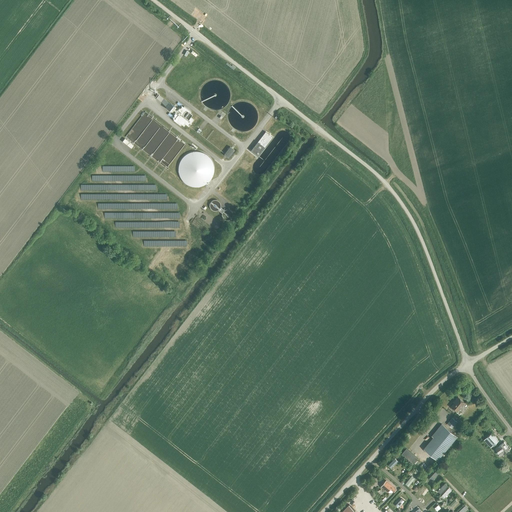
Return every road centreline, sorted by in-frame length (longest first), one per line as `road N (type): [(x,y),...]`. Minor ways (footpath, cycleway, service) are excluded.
road 1 (unclassified): [(466,365),(403,206),(282,100)]
road 2 (unclassified): [(322,511),(429,394),(466,365)]
road 3 (unclassified): [(282,100),(152,0)]
